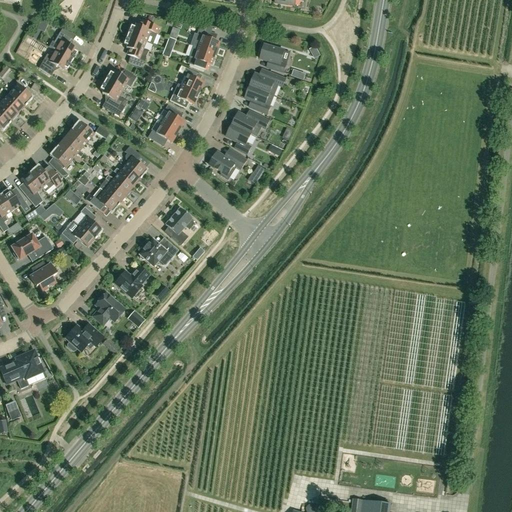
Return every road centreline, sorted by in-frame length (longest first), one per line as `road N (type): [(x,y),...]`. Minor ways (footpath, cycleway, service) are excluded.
road 1 (unclassified): [(511,109),(463,510)]
road 2 (secondary): [(260,238),(26,511)]
road 3 (secondary): [(383,0),(370,70),(349,123),(260,238)]
road 4 (residential): [(0,175),(73,100),(122,0)]
road 5 (residential): [(178,168),(59,310),(37,321)]
road 6 (residential): [(249,0),(220,90),(178,168)]
